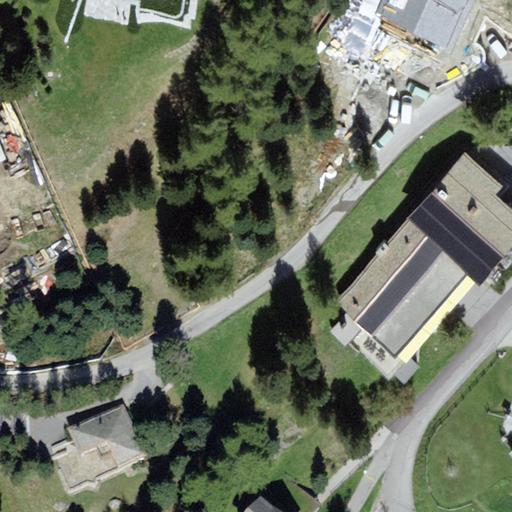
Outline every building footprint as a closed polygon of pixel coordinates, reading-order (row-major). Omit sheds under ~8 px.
[(95,0),(194,21),(198,0),(95,0)] [(497,0),(342,0),(323,44),(427,88),(437,65),(464,77),(497,0)] [(511,249),(511,207),(495,195),(503,185),(463,153),(410,217),(473,278),(482,284),(511,249)] [(345,307),(329,323),(389,379),(473,278),(410,217),(337,300),(345,307)] [(125,447),(137,476),(165,465),(148,437),(136,410),(114,419),(114,420),(81,435),(94,461),(125,447)] [(320,511),(325,507),(317,501),(283,471),(248,511),(320,511)]
